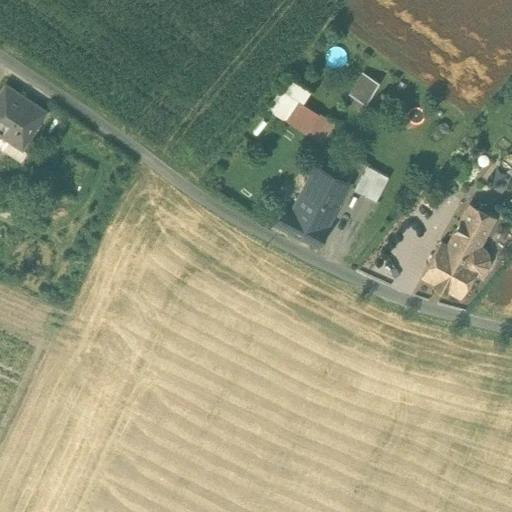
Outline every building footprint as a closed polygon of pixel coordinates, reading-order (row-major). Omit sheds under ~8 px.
[(378,83),(361,72),(348,93),(365,104),(378,83)] [(310,90),(289,77),(279,91),(296,102),(301,104),(310,90)] [(44,111),(5,86),(0,93),(0,131),(22,146),(44,111)] [(279,91),(268,107),(285,119),(296,102),(279,91)] [(301,104),(296,102),(285,119),(304,131),(315,114),(301,104)] [(333,126),(315,114),(304,131),(322,143),(333,126)] [(349,182),(315,164),(291,210),(325,227),(339,201),(349,182)] [(355,189),(375,200),(388,176),(368,165),(355,189)] [(484,212),(471,205),(468,207),(467,206),(447,243),(441,239),(422,275),(434,282),(433,284),(446,292),(447,289),(460,296),(472,273),(473,274),(481,271),(487,265),(489,257),(487,249),(480,243),(493,220),(484,216),(484,212)] [(291,210),(284,206),(276,222),(318,243),(326,228),(325,227),(291,210)]
